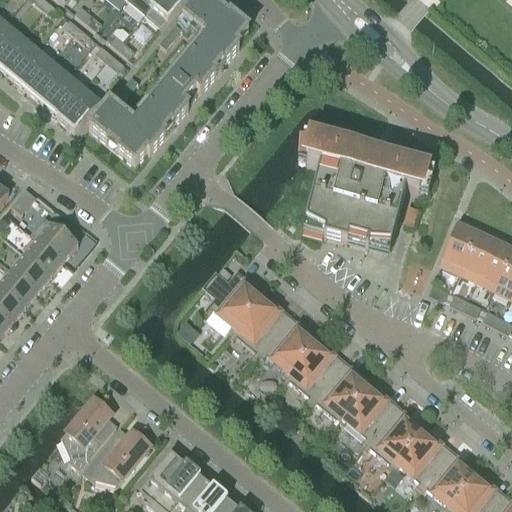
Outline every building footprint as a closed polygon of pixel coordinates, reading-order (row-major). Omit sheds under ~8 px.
[(36,0),(31,7),(41,15),(47,8),(37,0),(36,0)] [(68,2),(65,0),(52,0),(51,1),(62,9),(68,2)] [(132,129),(108,109),(87,134),(134,172),(146,158),(148,160),(187,114),(182,110),(194,95),(199,99),(238,53),(235,51),(247,36),(228,21),(228,22),(218,14),(219,13),(203,0),(198,0),(180,22),(205,43),(132,129)] [(133,0),(128,7),(143,20),(160,0),(133,0)] [(160,0),(143,20),(160,34),(188,0),(160,0)] [(58,16),(47,8),(41,15),(52,24),(58,16)] [(74,20),(84,28),(90,21),(80,12),(74,20)] [(100,29),(90,21),(84,28),(94,36),(100,29)] [(62,33),(73,41),(79,34),(69,25),(62,33)] [(0,64),(18,43),(3,29),(0,32),(0,64)] [(174,30),(158,49),(165,55),(181,35),(174,30)] [(89,43),(79,34),(73,41),(83,50),(89,43)] [(106,46),(115,54),(122,47),(112,38),(106,46)] [(0,74),(11,83),(34,56),(18,43),(0,64),(0,74)] [(134,57),(122,47),(115,54),(128,64),(134,57)] [(94,59),(104,68),(110,60),(100,52),(94,59)] [(27,97),(50,69),(34,56),(11,83),(27,97)] [(122,70),(110,60),(104,68),(116,77),(122,70)] [(43,110),(66,82),(50,69),(27,97),(43,110)] [(57,125),(81,95),(66,82),(43,110),(57,122),(55,123),(57,125)] [(130,83),(114,102),(121,108),(137,88),(130,83)] [(81,95),(57,125),(73,138),(98,109),(81,95)] [(432,179),(365,161),(348,157),(302,144),(302,147),(307,148),(305,170),(318,173),(304,228),(306,229),(323,237),(322,243),(367,254),(368,249),(388,251),(390,251),(404,196),(417,200),(418,198),(426,180),(432,181),(432,179)] [(24,195),(10,212),(20,220),(34,203),(24,195)] [(43,223),(30,239),(63,267),(76,251),(43,223)] [(459,278),(477,236),(457,227),(440,270),(459,278)] [(476,286),(496,244),(477,236),(459,278),(476,286)] [(63,267),(30,239),(29,240),(35,244),(22,259),(50,282),(63,267)] [(493,294),(511,257),(511,252),(496,244),(476,286),(493,294)] [(510,303),(511,299),(511,257),(493,294),(510,303)] [(50,282),(22,259),(9,275),(37,298),(50,282)] [(37,298),(9,275),(0,285),(0,294),(24,314),(37,298)] [(214,279),(202,294),(214,304),(204,316),(208,320),(211,316),(223,325),(231,332),(228,336),(231,339),(263,301),(252,291),(249,294),(233,281),(227,289),(214,279)] [(442,307),(446,297),(431,290),(427,301),(442,307)] [(24,314),(0,294),(0,320),(11,329),(24,314)] [(461,317),(466,306),(453,300),(448,310),(461,317)] [(231,339),(228,343),(232,346),(235,342),(247,352),(254,358),(251,362),(255,365),(258,361),(287,326),(276,317),(272,313),(274,310),(263,301),(231,339)] [(466,306),(461,317),(475,323),(480,312),(466,306)] [(494,333),(499,323),(487,316),(481,326),(494,333)] [(0,342),(11,329),(0,320),(0,342)] [(511,329),(499,323),(494,333),(507,340),(511,330),(511,329)] [(287,326),(258,361),(262,364),(265,361),(277,371),(284,377),(281,380),(285,383),(317,346),(306,337),(305,336),(303,339),(287,326)] [(285,383),(282,387),(285,390),(288,387),(302,398),(308,403),(305,406),(308,410),(341,371),(331,362),(326,358),(328,355),(317,346),(285,383)] [(341,371),(308,410),(312,413),(315,409),(335,425),(331,429),(335,432),(338,428),(370,390),(358,380),(356,383),(341,371)] [(370,390),(338,428),(342,431),(345,427),(364,443),(361,447),(365,450),(394,415),(379,402),(381,400),(370,390)] [(78,477),(116,432),(101,420),(105,415),(93,406),(59,446),(60,447),(69,465),(67,468),(78,477)] [(365,450),(362,454),(365,457),(369,453),(388,470),(385,473),(389,476),(392,473),(423,434),(412,425),(410,428),(394,415),(365,450)] [(115,492),(148,452),(136,442),(133,446),(119,434),(81,480),(92,489),(94,486),(114,491),(115,492)] [(423,434),(392,473),(395,476),(399,472),(418,488),(415,492),(418,495),(448,460),(432,447),(435,444),(423,434)] [(147,511),(171,511),(197,482),(168,458),(167,459),(168,460),(138,496),(149,505),(145,510),(147,511)] [(448,460),(418,495),(422,498),(425,494),(445,510),(443,511),(449,511),(477,479),(465,470),(463,472),(448,460)] [(477,479),(449,511),(494,511),(501,504),(486,492),(488,489),(477,479)] [(197,482),(171,511),(217,511),(224,505),(197,482)] [(66,484),(60,492),(67,497),(73,490),(66,484)]
